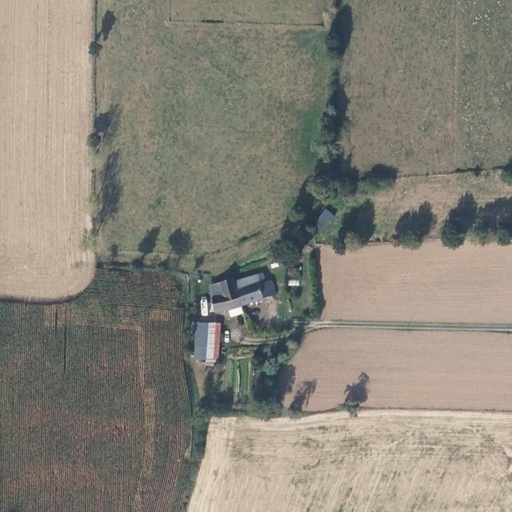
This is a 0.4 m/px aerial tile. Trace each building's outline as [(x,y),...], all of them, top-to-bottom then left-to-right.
[(313,224),(322,232),(335,216),(326,208),(313,224)] [(288,281),(298,281),(298,269),(288,269),(288,281)] [(235,282),(243,305),(276,295),(272,280),(266,282),(264,276),(258,278),(258,275),(235,282)] [(243,305),(235,282),(233,279),(221,283),(223,292),(212,295),(215,312),(228,310),(229,311),(243,306),(243,305)] [(210,286),(212,295),(223,292),(221,283),(210,286)] [(197,334),(208,335),(209,324),(198,323),(197,334)] [(196,348),(207,348),(206,358),(218,359),(221,325),(209,324),(208,335),(197,334),(196,348)] [(207,348),(196,348),(195,358),(206,358),(207,348)]
